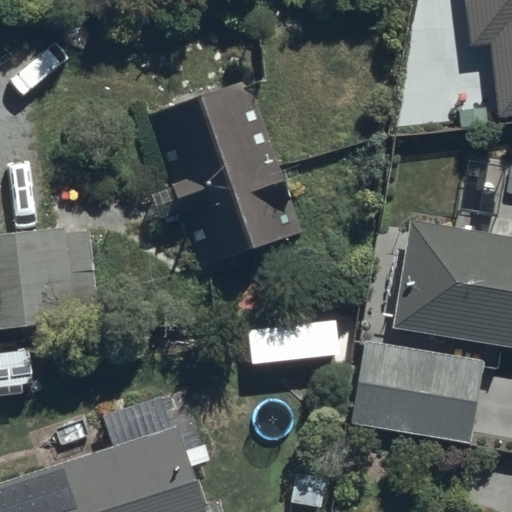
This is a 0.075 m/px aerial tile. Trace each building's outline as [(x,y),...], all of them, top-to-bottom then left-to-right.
[(511,0),(463,0),(470,56),(487,54),(497,133),(511,131),(511,0)] [(243,103),(149,140),(204,280),(299,243),(243,103)] [(511,243),(404,230),(390,342),(511,357),(511,243)] [(72,343),(100,340),(90,237),(0,244),(0,342),(71,337),(72,343)] [(229,292),(231,320),(310,312),(307,285),(229,292)] [(482,368),(373,352),(360,437),(470,453),(482,368)] [(0,400),(32,397),(28,355),(0,357),(0,400)] [(111,458),(0,494),(0,511),(194,511),(160,407),(101,427),(111,458)]
